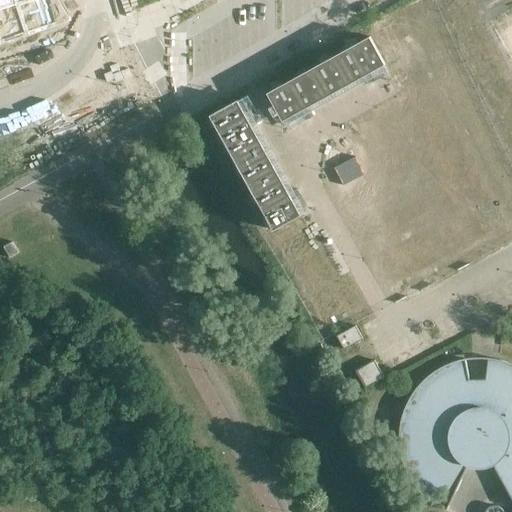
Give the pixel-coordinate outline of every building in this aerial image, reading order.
[(0,0),(0,46),(2,52),(25,44),(24,39),(43,32),(45,38),(69,30),(67,25),(75,22),(66,8),(70,5),(67,0),(0,0)] [(511,0),(484,0),(511,57),(511,0)] [(13,242),(3,248),(9,259),(19,254),(13,242)] [(363,339),(356,326),(337,336),(344,350),(363,339)] [(441,509),(446,511),(470,462),(476,463),(484,463),(491,461),(511,499),(511,370),(505,367),(507,363),(501,361),(495,359),(488,358),(486,380),(469,381),(465,359),(459,360),(453,362),(447,365),(449,369),(443,372),(437,376),(432,380),(427,384),(422,389),(418,395),(414,400),(411,406),(409,413),(404,411),(402,418),(400,425),(399,432),(399,439),(399,446),(405,446),(406,452),(407,459),(409,465),(412,472),(415,478),(419,483),(423,488),(428,493),(433,498),(430,502),(435,506),(441,509)] [(375,361),(356,371),(365,388),(384,378),(379,369),(375,361)]
